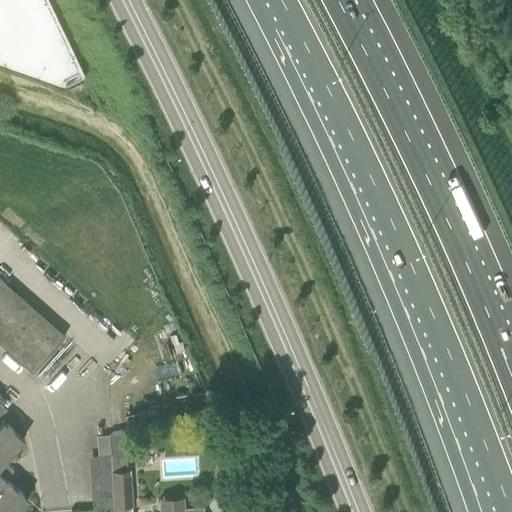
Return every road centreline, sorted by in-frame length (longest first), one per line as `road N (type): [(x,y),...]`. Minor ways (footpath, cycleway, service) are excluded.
road 1 (secondary): [(113,0),(228,237),(343,511)]
road 2 (secondary): [(362,511),(244,229),(133,0)]
road 3 (motorway): [(281,0),(394,230),(509,511)]
road 4 (motorway): [(511,377),(338,0)]
